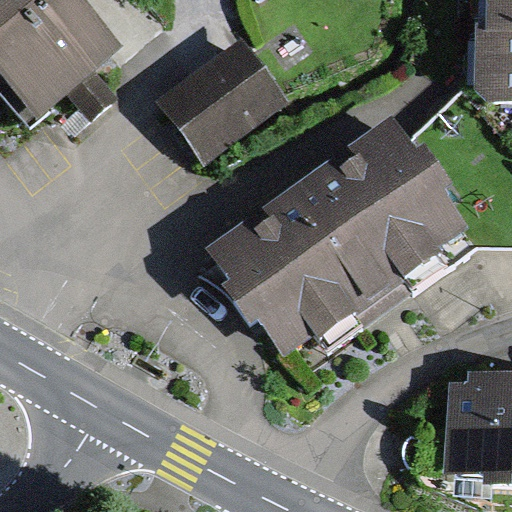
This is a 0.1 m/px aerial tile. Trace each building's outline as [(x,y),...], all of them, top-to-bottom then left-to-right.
[(73,0),(0,0),(0,71),(45,122),(122,54),(73,0)] [(511,0),(487,0),(487,42),(511,42),(511,0)] [(511,42),(487,42),(486,107),(511,106),(511,42)] [(256,54),(168,116),(207,173),(296,111),(256,54)] [(393,136),(216,273),(293,373),(470,235),(393,136)] [(511,388),(480,387),(475,484),(511,485),(511,388)]
